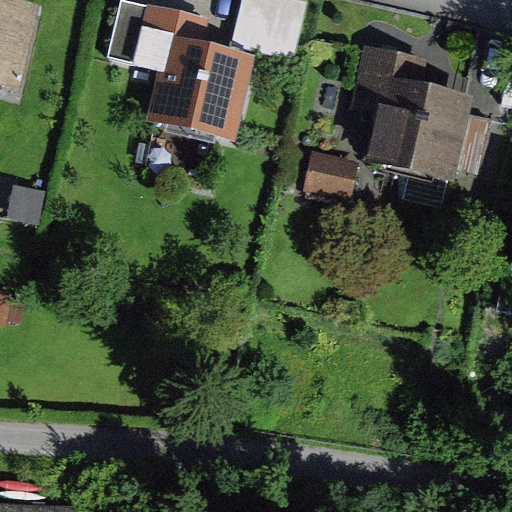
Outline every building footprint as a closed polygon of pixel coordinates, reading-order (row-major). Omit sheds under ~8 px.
[(0,0),(0,82),(35,91),(57,5),(37,0),(0,0)] [(104,60),(73,188),(107,196),(122,134),(138,138),(143,115),(246,140),(267,54),(214,42),(220,20),(138,0),(135,0),(120,63),(104,60)] [(359,117),(391,125),(382,161),(467,180),(488,94),(434,81),(439,59),(376,45),(359,117)] [(372,162),(324,152),(315,193),(363,203),(372,162)] [(58,181),(35,175),(22,228),(44,233),(58,181)] [(155,511),(155,503),(0,499),(0,511),(155,511)]
